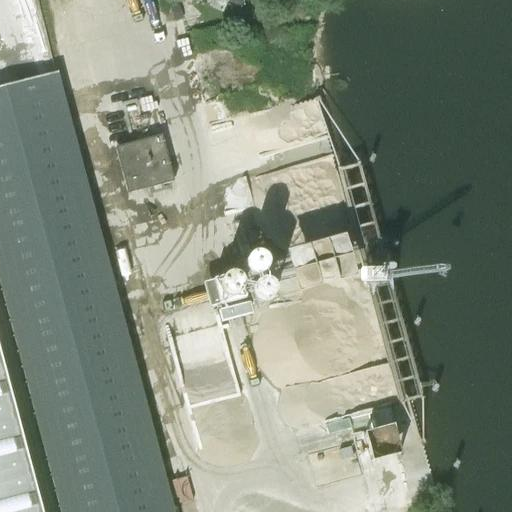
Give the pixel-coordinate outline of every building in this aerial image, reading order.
[(216,0),(300,35),(308,16),(268,0),(216,0)] [(172,511),(132,356),(56,71),(0,85),(0,289),(59,511),(172,511)] [(172,182),(161,137),(115,149),(127,194),(172,182)] [(317,237),(256,250),(265,292),(326,280),(317,237)] [(206,319),(226,317),(224,281),(192,283),(194,307),(205,306),(206,319)] [(0,511),(40,511),(0,360),(0,511)]
